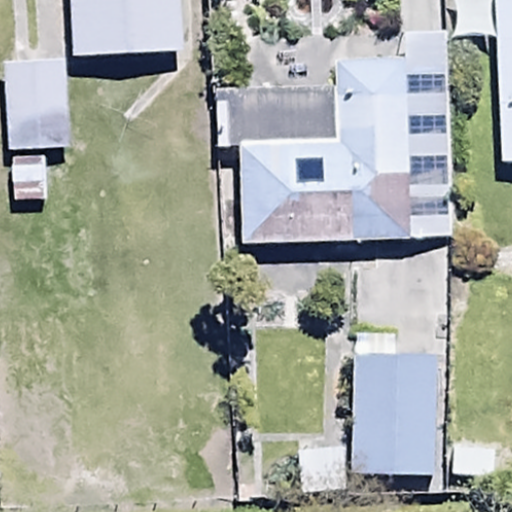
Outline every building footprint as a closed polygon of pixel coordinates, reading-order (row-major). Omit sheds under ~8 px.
[(176,0),(60,0),(64,60),(179,53),(176,0)] [(511,0),(486,0),(488,41),(491,167),(511,166),(511,0)] [(227,153),(228,249),(443,246),(441,34),(393,35),(394,64),(326,65),(327,93),(203,95),(203,153),(227,153)] [(44,206),(41,154),(65,153),(60,63),(0,66),(0,156),(4,156),(7,208),(44,206)] [(348,359),(343,359),(344,479),(433,478),(432,358),(388,358),(388,337),(348,337),(348,359)]
